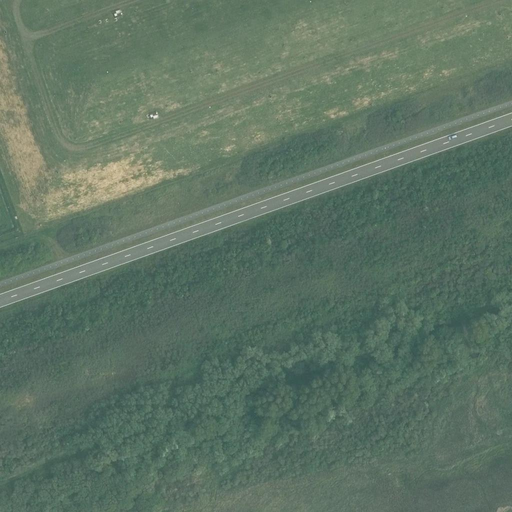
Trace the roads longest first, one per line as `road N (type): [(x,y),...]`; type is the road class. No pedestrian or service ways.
road 1 (track): [(12,0),(66,154),(499,0)]
road 2 (unclassified): [(0,300),(511,117)]
